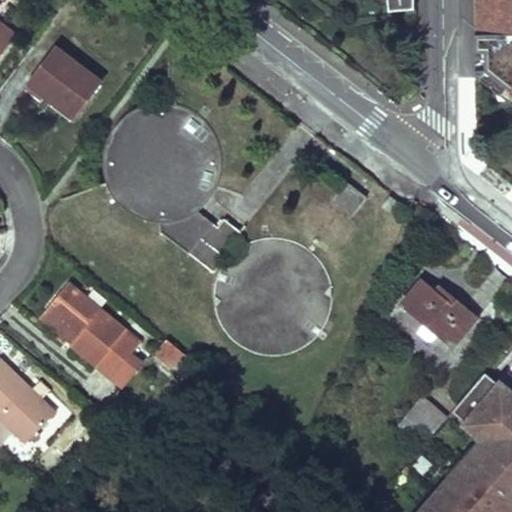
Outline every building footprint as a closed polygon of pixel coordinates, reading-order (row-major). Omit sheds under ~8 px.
[(375,0),(390,11),(389,0),(375,0)] [(389,0),(390,11),(415,9),(415,0),(389,0)] [(511,0),(476,0),(477,30),(511,30),(511,0)] [(0,55),(16,34),(0,22),(0,55)] [(477,84),(511,110),(511,30),(477,30),(477,84)] [(78,111),(101,82),(57,48),(30,83),(46,95),(50,90),(58,96),(78,111)] [(46,95),(30,83),(26,89),(41,101),(46,95)] [(71,120),(78,111),(58,96),(51,105),(71,120)] [(177,105),(161,104),(146,106),(132,113),(121,123),(112,135),(106,150),(105,165),(108,180),(114,194),(124,206),(136,215),(151,220),(166,221),(181,219),(195,212),(207,202),(216,190),(221,176),(223,160),(220,145),(214,131),(204,119),(191,111),(177,105)] [(345,182),(330,201),(339,203),(346,208),(352,216),(365,198),(345,182)] [(407,209),(390,196),(383,206),(400,218),(407,209)] [(241,232),(224,219),(217,227),(213,223),(189,253),(213,272),(237,242),(235,240),(241,232)] [(286,239),(270,238),(255,241),(241,247),(229,257),(220,269),(215,284),(214,299),(216,314),(223,328),(233,340),(245,349),(260,354),(275,355),(290,353),(304,346),(316,337),(325,324),(330,310),(332,294),(329,279),(323,265),(313,254),(300,245),(286,239)] [(478,317),(448,293),(444,297),(435,290),(435,289),(423,279),(402,305),(424,323),(440,336),(453,347),(478,317)] [(141,342),(68,283),(47,309),(79,335),(73,343),(71,345),(112,378),(131,354),(141,342)] [(444,297),(448,293),(439,285),(435,289),(435,290),(444,297)] [(73,343),(79,335),(47,309),(40,317),(73,343)] [(440,336),(424,323),(417,332),(433,345),(440,336)] [(184,353),(167,339),(155,353),(173,367),(184,353)] [(131,354),(112,378),(123,387),(142,363),(131,354)] [(31,390),(0,359),(0,417),(25,442),(27,440),(55,413),(40,399),(31,390)] [(511,511),(511,396),(485,373),(452,411),(480,435),(486,440),(452,479),(450,478),(420,511),(511,511)] [(40,381),(31,390),(40,399),(49,390),(40,381)] [(423,445),(448,416),(423,395),(398,424),(423,445)] [(480,435),(446,474),(450,478),(452,479),(486,440),(480,435)] [(31,455),(24,463),(30,470),(43,456),(27,440),(25,442),(22,446),(31,455)] [(31,455),(22,446),(14,454),(24,463),(31,455)]
